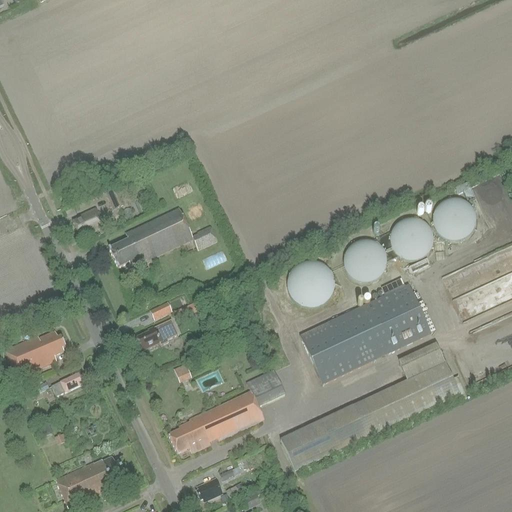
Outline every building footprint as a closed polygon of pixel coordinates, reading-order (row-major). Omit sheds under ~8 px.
[(458,188),(460,194),(466,192),(469,201),(476,198),(470,183),(458,188)] [(112,212),(125,206),(116,187),(104,193),(112,212)] [(474,229),(475,224),(475,220),(475,216),(473,212),(470,208),(466,204),(463,202),(459,201),(455,200),(450,200),(446,201),(443,203),(439,205),(437,208),(434,212),(432,216),(432,220),(432,225),(433,229),(435,233),(437,236),(439,238),(443,241),(448,243),(452,243),(457,243),(461,242),(464,241),(468,238),(470,236),(472,233),(474,229)] [(90,233),(91,234),(104,228),(95,210),(78,218),(79,220),(73,223),(79,238),(90,233)] [(140,267),(193,242),(198,252),(217,243),(210,228),(197,234),(198,235),(192,238),(178,210),(125,236),(128,242),(109,251),(118,270),(129,265),(130,268),(138,264),(140,267)] [(391,234),(391,235),(390,236),(390,237),(390,238),(389,240),(389,241),(389,242),(389,243),(389,244),(390,245),(390,247),(390,249),(391,250),(391,251),(392,252),(392,253),(393,254),(394,255),(395,256),(396,258),(398,259),(402,262),(406,263),(409,264),(412,264),(417,263),(422,261),(425,259),(428,256),(430,252),(431,250),(432,247),(433,243),(433,240),(432,237),(431,234),(429,230),(426,226),(423,224),(419,222),(416,221),(412,220),(408,220),(405,221),(401,223),(399,224),(395,228),(392,231),(391,234)] [(390,237),(390,236),(391,235),(373,243),(373,244),(375,244),(376,245),(377,245),(377,246),(378,247),(380,248),(381,249),(382,251),(383,251),(383,252),(384,253),(384,255),(385,255),(385,257),(386,258),(386,260),(386,261),(386,263),(386,265),(398,259),(396,258),(395,256),(394,255),(393,254),(392,253),(392,252),(391,251),(391,250),(390,249),(390,247),(390,245),(389,244),(389,243),(389,242),(389,241),(389,240),(390,238),(390,237)] [(385,271),(386,268),(386,265),(386,263),(386,261),(386,260),(386,258),(385,257),(385,255),(384,255),(384,253),(383,252),(383,251),(382,251),(381,249),(380,248),(378,247),(377,246),(377,245),(376,245),(375,244),(373,244),(373,243),(370,242),(366,242),(361,242),(359,242),(355,244),(352,245),(348,249),(346,251),(344,255),(343,261),(343,265),(343,268),(345,273),(346,275),(349,278),(350,280),(353,282),(357,284),(360,285),(363,285),(368,285),(374,283),(379,280),(381,277),(383,275),(385,271)] [(305,309),(309,310),(313,310),(317,309),(321,308),(326,304),(329,301),(332,296),(333,292),(334,288),(334,284),(333,280),(331,274),(328,271),(325,268),(322,266),(318,264),(312,263),(308,263),(304,264),(300,266),(295,269),(292,272),(290,276),(288,282),(287,286),(287,290),(288,294),(290,297),(293,302),(297,306),(301,308),(305,309)] [(452,294),(459,307),(506,284),(502,277),(481,287),(477,278),(475,279),(476,280),(466,285),(463,279),(459,281),(463,289),(452,294)] [(408,287),(300,337),(323,387),(431,336),(408,287)] [(178,321),(199,312),(196,304),(175,314),(178,321)] [(154,322),(171,314),(166,305),(149,313),(154,322)] [(167,342),(178,337),(171,322),(148,332),(149,334),(138,339),(143,352),(159,344),(161,347),(168,344),(167,342)] [(62,350),(65,348),(61,338),(57,340),(54,333),(38,340),(37,338),(5,352),(17,380),(56,363),(54,357),(63,353),(62,350)] [(459,396),(444,364),(280,441),(295,473),(459,396)] [(190,378),(185,367),(174,372),(179,383),(190,378)] [(272,373),(246,385),(250,393),(195,418),(196,419),(189,421),(190,423),(179,429),(180,431),(168,436),(177,455),(188,450),(191,455),(263,422),(258,409),(284,397),(272,373)] [(65,395),(83,386),(78,375),(60,384),(51,388),(56,398),(65,394),(65,395)] [(48,391),(45,384),(33,390),(36,397),(48,391)] [(59,445),(68,441),(65,435),(56,438),(59,445)] [(120,476),(123,475),(118,464),(115,466),(112,459),(102,463),(102,462),(93,466),(93,465),(55,482),(68,511),(114,490),(113,488),(123,483),(120,476)] [(234,477),(231,471),(219,476),(222,482),(234,477)] [(202,500),(204,503),(221,495),(215,481),(197,489),(199,492),(196,493),(200,501),(202,500)] [(228,491),(232,499),(246,493),(242,485),(228,491)] [(249,511),(260,506),(255,495),(244,500),(249,511)]
